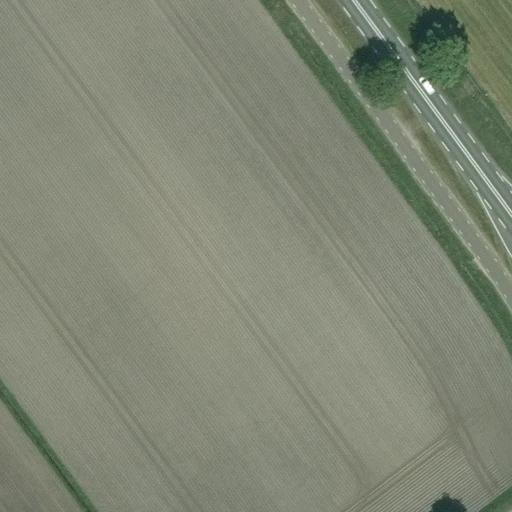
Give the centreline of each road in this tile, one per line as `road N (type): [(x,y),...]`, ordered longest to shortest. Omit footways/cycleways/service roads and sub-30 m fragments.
road 1 (unclassified): [(511,293),(298,0)]
road 2 (primary): [(511,211),(356,0)]
